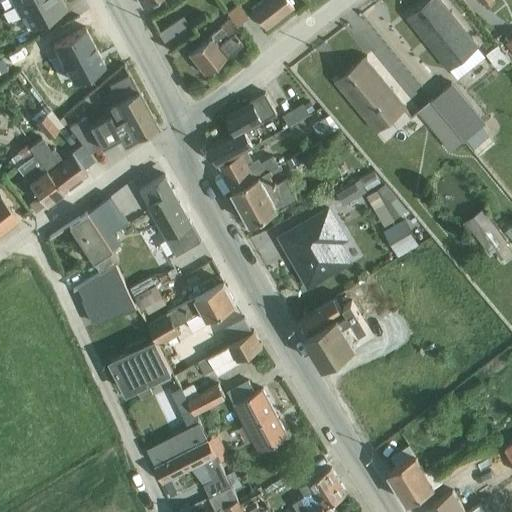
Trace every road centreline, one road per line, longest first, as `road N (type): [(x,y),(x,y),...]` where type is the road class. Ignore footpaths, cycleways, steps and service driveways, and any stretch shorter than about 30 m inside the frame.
road 1 (tertiary): [(389,511),(236,256),(192,173),(183,127)]
road 2 (residential): [(31,232),(166,511)]
road 3 (unclassified): [(183,127),(344,0)]
road 4 (residential): [(183,127),(31,232)]
road 5 (tertiary): [(183,127),(115,0)]
